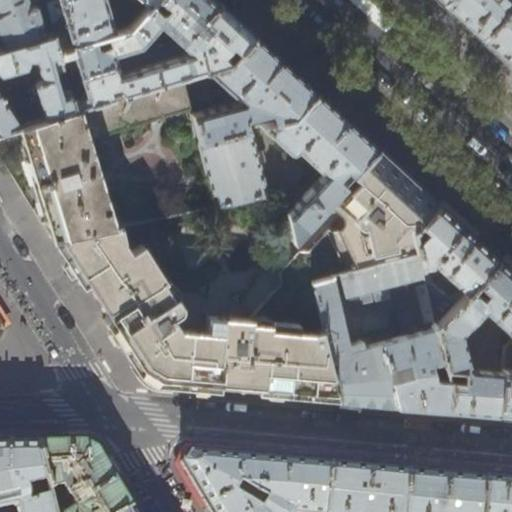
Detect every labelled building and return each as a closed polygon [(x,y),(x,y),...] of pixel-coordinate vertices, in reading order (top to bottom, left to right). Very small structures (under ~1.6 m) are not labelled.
[(0,0),(0,43),(3,49),(41,39),(36,24),(40,22),(35,5),(33,5),(31,0),(0,0)] [(42,0),(52,35),(56,49),(93,37),(105,34),(114,31),(105,0),(139,0),(147,6),(152,0),(42,0)] [(216,0),(152,0),(147,6),(129,26),(114,31),(105,34),(108,45),(98,49),(93,37),(56,49),(59,60),(74,55),(79,75),(116,63),(115,56),(141,47),(160,26),(179,43),(180,43),(218,1),(216,0)] [(444,0),(442,3),(460,20),(479,37),(510,5),(504,0),(444,0)] [(233,15),(218,1),(180,43),(189,53),(119,75),(116,63),(79,75),(85,98),(71,102),(73,109),(113,97),(110,89),(122,85),(125,93),(182,76),(204,69),(230,61),(254,34),(233,15)] [(511,1),(510,5),(479,37),(507,63),(511,67),(511,1)] [(230,61),(204,69),(239,101),(192,114),(199,140),(246,127),(245,118),(270,112),(272,120),(293,115),(315,90),(281,60),(254,34),(230,61)] [(56,49),(52,35),(41,39),(3,49),(0,49),(0,130),(19,125),(73,109),(71,102),(68,91),(59,93),(54,73),(62,70),(59,60),(56,49)] [(182,76),(125,93),(113,97),(73,109),(19,125),(32,173),(51,239),(119,224),(121,224),(120,221),(114,223),(89,140),(190,105),(182,76)] [(293,115),(272,120),(257,124),(286,149),(287,150),(288,151),(289,151),(291,151),(292,151),(294,151),(295,150),(296,150),(296,149),(323,173),(297,202),(285,199),(293,239),(329,199),(376,147),(347,120),(315,90),(293,115)] [(246,127),(199,140),(198,140),(215,204),(267,193),(248,126),(246,127)] [(218,390),(218,382),(257,386),(258,393),(305,398),(337,401),(311,282),(332,277),(341,275),(419,256),(413,231),(437,203),(407,175),(376,147),(329,199),(343,212),(344,214),(344,218),(343,220),(341,224),(337,226),(332,226),(329,224),(306,250),(296,253),(282,267),(280,279),(249,315),(249,319),(205,315),(204,330),(178,328),(169,316),(178,309),(179,303),(174,295),(171,297),(159,278),(162,275),(140,244),(129,251),(123,243),(119,224),(51,239),(75,275),(81,285),(87,282),(109,316),(103,319),(118,342),(135,371),(141,377),(148,382),(156,384),(203,389),(218,390)] [(467,230),(437,203),(413,231),(419,256),(434,327),(497,258),(467,230)] [(419,256),(341,275),(346,297),(380,312),(396,308),(403,336),(371,345),(370,340),(361,343),(346,345),(332,277),(311,282),(337,401),(338,403),(368,405),(422,410),(421,408),(427,408),(453,410),(434,327),(419,256)] [(511,271),(497,258),(434,327),(453,410),(472,412),(498,414),(502,371),(469,368),(462,334),(484,309),(511,334),(511,271)] [(511,368),(503,368),(502,371),(498,414),(511,415),(511,368)] [(0,511),(50,511),(46,490),(34,441),(0,441),(0,511)] [(34,441),(46,490),(60,486),(74,509),(67,511),(121,511),(130,507),(111,475),(94,448),(81,441),(63,441),(34,441)] [(323,511),(328,463),(257,457),(187,450),(179,463),(208,511),(323,511)] [(367,466),(328,463),(323,511),(402,511),(406,470),(367,466)] [(442,473),(406,470),(402,511),(480,511),(483,477),(442,473)] [(511,511),(511,479),(483,477),(480,511),(511,511)]
